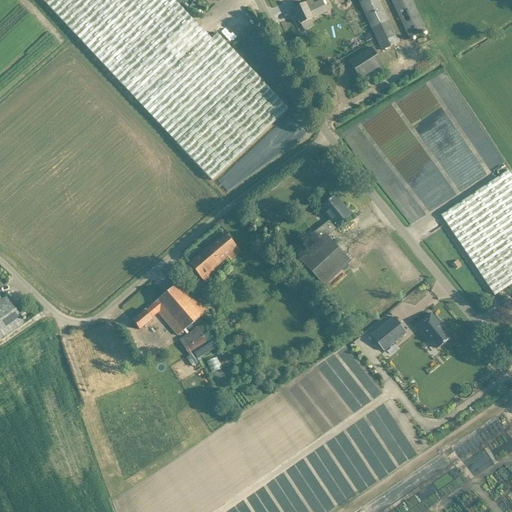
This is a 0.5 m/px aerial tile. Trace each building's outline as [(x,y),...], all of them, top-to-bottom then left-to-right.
[(288,109),(252,71),(217,33),(211,39),(193,21),(173,0),(42,0),(176,143),(212,180),(288,109)] [(300,25),(309,20),(312,19),(327,11),(321,0),(307,7),(305,3),(301,4),(292,9),(300,25)] [(357,0),(373,33),(390,25),(378,0),(357,0)] [(391,0),(409,38),(426,31),(411,0),(391,0)] [(373,33),(381,51),(399,42),(390,25),(373,33)] [(353,34),(359,47),(365,44),(359,31),(353,34)] [(360,79),(368,73),(382,64),(371,48),(358,56),(349,62),(360,79)] [(511,175),(508,170),(441,215),(496,296),(511,284),(511,175)] [(413,227),(428,217),(403,177),(387,187),(413,227)] [(320,241),(299,260),(323,285),(347,265),(353,262),(327,235),(335,227),(350,215),(335,196),(329,200),(328,201),(321,207),(331,220),(314,233),(320,241)] [(195,271),(206,283),(216,274),(213,270),(227,258),(230,261),(231,261),(240,253),(230,241),(224,234),(189,263),(195,271)] [(404,277),(406,275),(388,253),(381,249),(378,252),(372,263),(368,266),(366,269),(358,276),(354,273),(356,271),(336,287),(341,289),(353,304),(369,313),(384,300),(388,293),(401,283),(404,277)] [(462,262),(456,265),(460,271),(466,267),(462,262)] [(132,321),(138,329),(139,330),(152,319),(151,318),(158,312),(177,336),(206,311),(187,289),(180,281),(152,305),(145,311),(145,310),(132,321)] [(0,338),(16,327),(24,322),(6,296),(0,300),(0,338)] [(430,313),(416,325),(429,341),(430,340),(438,349),(449,339),(438,326),(439,325),(430,313)] [(394,317),(371,336),(383,351),(406,333),(394,317)] [(192,366),(199,362),(193,353),(218,338),(207,322),(179,340),(189,356),(186,358),(192,366)] [(216,375),(225,372),(221,359),(211,363),(216,375)]
